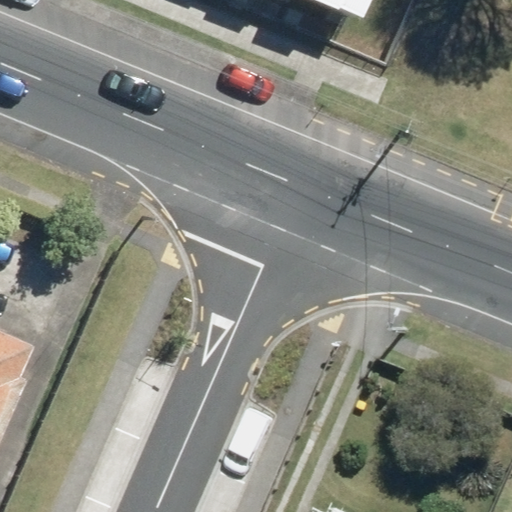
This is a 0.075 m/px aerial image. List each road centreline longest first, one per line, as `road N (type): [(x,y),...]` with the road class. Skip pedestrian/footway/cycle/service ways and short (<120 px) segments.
road 1 (residential): [(153,511),(308,184)]
road 2 (secondary): [(0,59),(308,184)]
road 3 (secondary): [(308,184),(511,267)]
